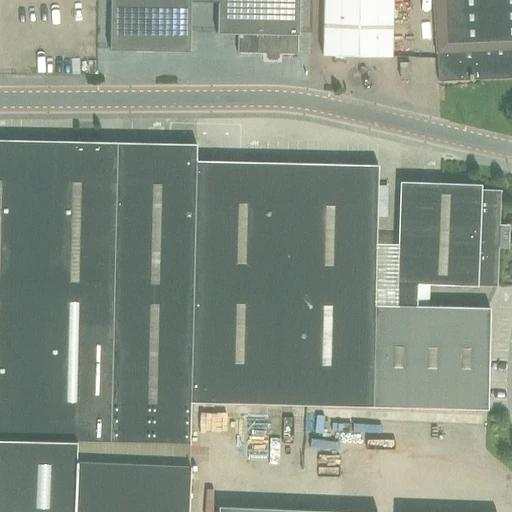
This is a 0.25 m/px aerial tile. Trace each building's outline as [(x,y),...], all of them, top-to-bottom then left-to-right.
[(190,52),(190,0),(110,0),(109,51),(190,52)] [(299,36),(299,0),(217,0),(217,34),(238,34),(238,53),(297,54),(297,36),(299,36)] [(392,56),(393,0),(324,0),(323,54),(392,56)] [(511,0),(435,0),(439,81),(511,78),(511,0)] [(401,76),(411,76),(410,62),(400,62),(401,76)] [(194,161),(195,145),(0,139),(0,439),(75,441),(189,444),(190,402),(486,408),(488,307),(417,305),(417,283),(397,282),(396,305),(373,304),(376,165),(194,161)] [(499,286),(502,189),(481,189),(481,183),(400,180),(399,213),(397,282),(417,283),(499,286)] [(225,421),(224,458),(252,458),(253,422),(225,421)] [(312,422),(296,439),(317,459),(334,441),(312,422)] [(186,511),(188,465),(75,461),(75,441),(0,439),(0,511),(186,511)]
